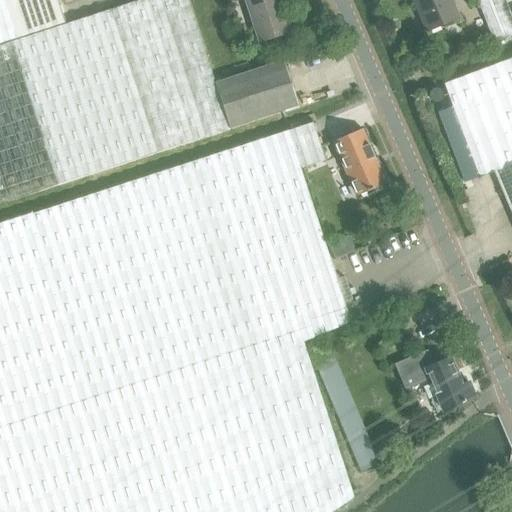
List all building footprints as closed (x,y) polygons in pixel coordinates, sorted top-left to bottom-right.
[(0,0),(0,44),(16,40),(2,0),(0,0)] [(0,203),(58,184),(230,129),(214,83),(186,0),(144,0),(10,44),(0,47),(0,203)] [(66,23),(58,0),(2,0),(16,40),(66,23)] [(244,0),(258,44),(289,34),(278,0),(244,0)] [(412,0),(426,33),(458,20),(449,0),(412,0)] [(511,19),(504,0),(475,0),(493,44),(511,36),(511,19)] [(479,177),(494,172),(511,165),(511,59),(444,86),(479,177)] [(283,63),(214,83),(230,129),(296,108),(283,63)] [(355,197),(384,185),(361,131),(352,135),(343,112),(323,121),(355,197)] [(32,213),(0,223),(0,511),(333,511),(354,498),(303,343),(350,323),(344,302),(336,279),(331,264),(300,170),(324,162),(312,124),(32,215),(32,213)] [(511,215),(511,165),(494,172),(495,175),(511,215)] [(329,343),(310,351),(324,384),(361,473),(380,465),(329,343)] [(442,413),(474,399),(465,379),(460,381),(450,358),(432,366),(426,352),(393,366),(405,393),(429,383),(442,413)]
